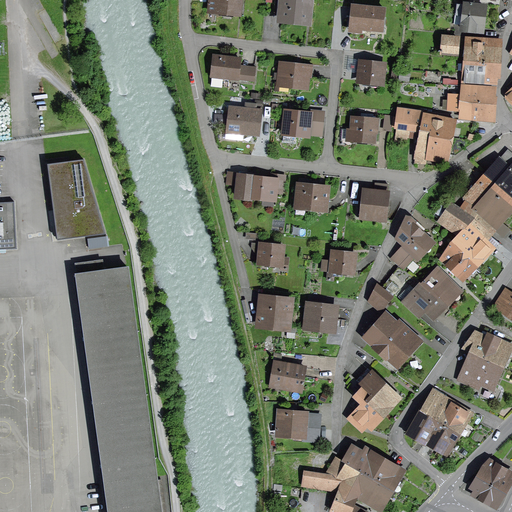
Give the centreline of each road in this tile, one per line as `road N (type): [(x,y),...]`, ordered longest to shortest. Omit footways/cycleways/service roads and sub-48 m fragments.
road 1 (track): [(40,69),(97,130),(134,241),(177,511)]
road 2 (residential): [(511,268),(392,440),(451,489)]
road 3 (residential): [(413,182),(342,351),(334,440)]
road 4 (residential): [(187,39),(335,59),(326,171)]
road 5 (unknown): [(54,256),(86,511)]
road 6 (residential): [(212,160),(243,283)]
road 7 (residential): [(187,39),(212,160)]
